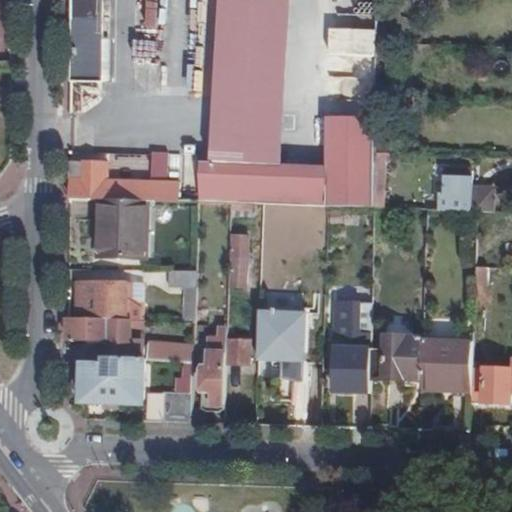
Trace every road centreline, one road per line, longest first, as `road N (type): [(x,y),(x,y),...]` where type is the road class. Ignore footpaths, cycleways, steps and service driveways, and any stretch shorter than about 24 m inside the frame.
road 1 (residential): [(511,466),(98,451),(24,479)]
road 2 (residential): [(0,403),(30,387),(44,366),(45,209)]
road 3 (residential): [(45,209),(44,0)]
